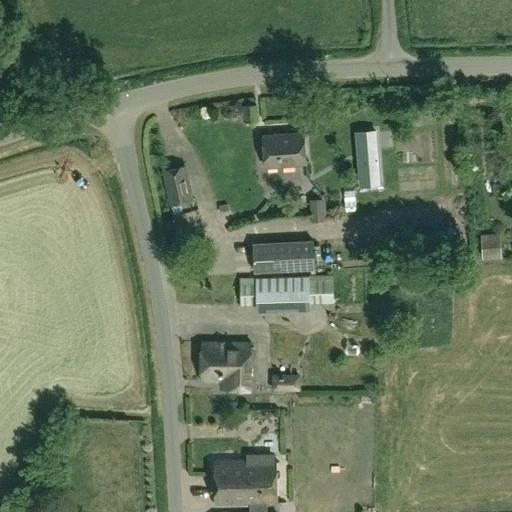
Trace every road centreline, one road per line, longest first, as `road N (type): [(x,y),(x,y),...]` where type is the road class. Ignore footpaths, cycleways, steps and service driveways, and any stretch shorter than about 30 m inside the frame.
road 1 (unclassified): [(175,511),(161,306),(113,105)]
road 2 (unclassified): [(388,66),(261,75),(113,105)]
road 3 (unclassified): [(511,65),(388,66)]
